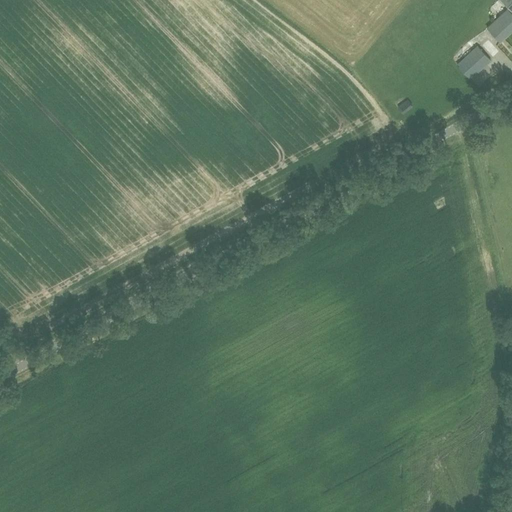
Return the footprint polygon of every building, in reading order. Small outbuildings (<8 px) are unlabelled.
[(511,0),(499,0),(511,12),(511,11),(511,0)] [(511,55),(511,14),(507,9),(487,29),(494,37),(500,43),(511,55)] [(486,45),(497,58),(503,53),(492,40),(486,45)] [(478,46),(456,65),(470,79),(491,61),(478,46)] [(402,114),(412,108),(407,99),(397,105),(402,114)]
